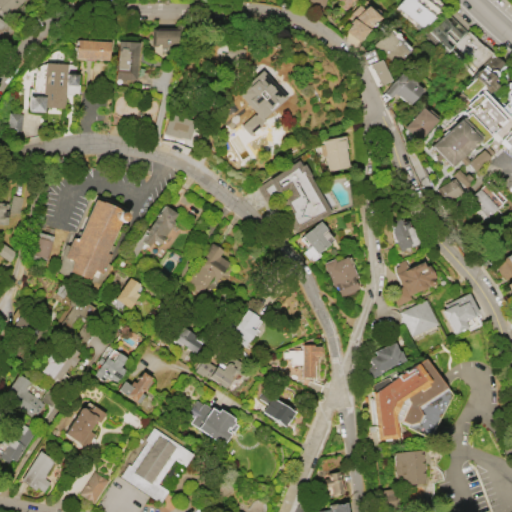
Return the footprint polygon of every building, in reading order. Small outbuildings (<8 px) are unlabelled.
[(0,0),(38,0),(13,23),(12,21),(0,7),(0,0)] [(349,0),(345,9),(337,4),(339,0),(349,0)] [(422,31),(396,8),(402,0),(439,0),(443,3),(433,15),(435,16),(422,31)] [(368,27),(368,28),(364,33),(364,32),(358,41),(343,30),(350,22),(348,21),(351,17),(352,18),(354,15),(350,12),(358,4),(362,8),(365,4),(378,17),(368,27)] [(442,54),(422,34),(442,14),(446,18),(450,14),(466,30),(442,54)] [(0,17),(14,28),(3,40),(0,39),(0,17)] [(150,29),(177,29),(177,46),(159,46),(159,44),(156,44),(156,46),(150,46),(150,29)] [(372,43),(387,30),(407,51),(392,65),(372,43)] [(479,67),(455,45),(468,30),(476,38),(483,45),(492,53),(479,67)] [(74,39),(107,40),(106,59),(73,58),(74,39)] [(134,79),(113,78),(115,40),(136,41),(134,79)] [(220,60),(239,65),(243,49),(224,44),(220,60)] [(495,55),(504,63),(496,71),(497,72),(496,75),(495,77),(497,79),(497,83),(498,85),(493,91),(491,89),(489,92),(482,85),(468,100),(465,97),(466,97),(459,91),(465,85),(465,86),(474,76),(473,75),(479,68),(480,69),(485,64),(484,63),(491,55),(493,58),(495,55)] [(390,79),(379,84),(369,63),(379,58),(390,79)] [(26,110),(27,95),(41,95),(43,62),(65,63),(65,73),(75,73),(75,84),(77,84),(77,92),(72,92),(72,94),(64,93),(63,108),(42,107),(42,111),(26,110)] [(285,97),(262,118),(263,119),(260,122),(261,122),(248,135),(239,125),(252,113),(253,114),(254,113),(235,91),(260,69),(285,97)] [(408,104),(393,92),(388,97),(382,92),(399,72),(406,77),(408,76),(413,81),(413,83),(420,89),(408,104)] [(429,146),(457,118),(458,119),(461,116),(462,118),(468,112),(467,111),(470,108),(466,104),(479,92),(505,120),(479,144),(476,141),(462,154),(468,160),(481,148),(482,149),(486,145),(493,152),(474,170),(467,163),(465,165),(458,158),(449,167),(429,146)] [(402,127),(420,106),(425,111),(427,108),(436,116),(434,118),(435,119),(417,140),(402,127)] [(6,111),(21,113),(19,135),(4,134),(6,111)] [(511,123),(500,139),(511,149),(511,123)] [(347,166),(327,170),(324,154),(320,155),(318,144),(322,143),(321,139),(343,135),(346,147),(344,148),(347,166)] [(328,212),(293,232),(282,213),(285,211),(278,199),(288,194),(284,187),(274,193),(275,193),(263,200),(255,186),(295,159),(299,165),(302,163),(308,174),(307,175),(328,212)] [(451,174),(456,168),(463,175),(465,173),(470,177),(468,179),(470,181),(464,187),(451,174)] [(435,188),(452,177),(461,192),(444,202),(435,188)] [(486,216),(476,206),(479,204),(470,195),(478,188),(496,207),(486,216)] [(71,236),(75,238),(92,198),(122,211),(122,212),(123,213),(123,215),(122,219),(118,220),(105,252),(109,254),(101,272),(94,269),(87,279),(67,271),(70,259),(62,256),(71,236)] [(157,245),(150,241),(147,246),(142,243),(132,257),(125,252),(135,237),(136,238),(143,228),(145,230),(155,213),(161,204),(174,213),(170,220),(171,220),(171,224),(157,245)] [(389,223),(391,219),(397,217),(400,219),(402,222),(407,220),(410,227),(411,226),(417,242),(416,244),(411,246),(408,245),(404,247),(404,249),(399,251),(392,232),(392,231),(389,223)] [(300,234),(318,220),(324,229),(319,233),(327,243),(316,251),(318,255),(312,259),(308,259),(307,260),(301,252),(309,245),(300,234)] [(27,253),(32,230),(52,235),(46,258),(45,258),(44,261),(30,257),(30,254),(27,253)] [(0,241),(14,252),(7,261),(0,256),(0,241)] [(194,265),(209,242),(221,250),(217,255),(227,261),(216,279),(211,276),(201,291),(186,281),(196,266),(194,265)] [(511,272),(502,279),(500,274),(499,275),(494,267),(495,267),(493,264),(500,260),(499,259),(511,250),(511,272)] [(321,262),(332,258),(334,261),(345,256),(345,257),(347,256),(350,261),(349,262),(355,276),(352,278),(356,288),(352,290),(352,292),(344,296),(343,294),(339,296),(334,286),(332,287),(321,262)] [(426,285),(407,295),(409,298),(395,305),(388,291),(400,285),(394,273),(393,270),(394,267),(397,265),(396,262),(402,259),(406,267),(420,261),(422,266),(426,264),(432,277),(430,278),(431,278),(432,279),(432,281),(433,282),(432,283),(431,284),(430,285),(429,286),(428,286),(426,285)] [(113,298),(126,277),(137,284),(133,291),(136,293),(127,307),(113,298)] [(502,284),(511,279),(511,299),(511,300),(502,284)] [(466,292),(476,313),(461,320),(465,326),(452,332),(446,318),(444,319),(439,309),(444,307),(442,303),(466,292)] [(397,311),(423,299),(435,323),(409,336),(397,311)] [(243,308),(254,316),(254,317),(257,319),(251,329),(253,330),(245,341),(244,340),(241,345),(233,340),(236,335),(229,331),(243,308)] [(12,324),(37,340),(46,327),(21,311),(12,324)] [(193,350),(199,336),(176,326),(170,340),(193,350)] [(39,373),(61,383),(77,350),(54,340),(39,373)] [(372,350),(392,341),(396,351),(398,350),(402,359),(389,366),(389,367),(384,369),(385,370),(379,372),(379,373),(369,378),(365,367),(369,366),(368,364),(370,364),(367,357),(374,354),(372,350)] [(299,376),(299,363),(289,363),(289,357),(281,357),(281,351),(286,351),(286,349),(299,349),(299,344),(311,344),(311,345),(318,345),(318,355),(314,355),(314,360),(313,360),(313,364),(311,364),(311,376),(299,376)] [(115,381),(109,377),(108,379),(104,376),(101,381),(92,374),(104,356),(110,360),(116,351),(124,357),(118,366),(123,369),(115,381)] [(370,393),(422,357),(443,386),(415,405),(420,413),(415,421),(408,423),(401,420),(394,421),(396,437),(376,439),(370,393)] [(206,377),(202,374),(201,376),(193,370),(201,358),(213,366),(214,365),(219,369),(224,362),(227,362),(230,364),(229,366),(233,368),(228,375),(228,378),(222,387),(215,382),(215,383),(206,377)] [(115,389),(121,380),(127,384),(130,380),(132,382),(140,371),(149,377),(139,392),(142,394),(136,403),(115,389)] [(17,373),(30,382),(25,390),(40,400),(39,401),(42,403),(35,413),(32,411),(29,416),(1,396),(17,373)] [(260,411),(265,403),(257,398),(266,385),(277,392),(273,399),(292,411),(282,426),(260,411)] [(209,406),(215,410),(216,408),(231,418),(230,419),(231,420),(226,428),(224,427),(223,429),(227,432),(220,444),(194,427),(195,427),(188,422),(192,416),(185,412),(194,399),(200,403),(201,402),(208,407),(209,406)] [(61,433),(75,412),(75,411),(77,407),(80,406),(81,407),(82,405),(87,409),(90,404),(103,413),(96,422),(93,420),(91,422),(92,422),(87,430),(91,433),(84,444),(79,441),(78,443),(77,442),(76,443),(61,433)] [(19,422),(33,432),(14,461),(10,458),(7,462),(0,457),(0,452),(5,445),(0,442),(0,437),(3,433),(10,437),(15,429),(19,422)] [(118,476),(127,463),(128,465),(145,440),(143,439),(151,427),(191,454),(183,466),(173,459),(156,483),(166,490),(158,502),(118,476)] [(422,482),(401,484),(400,475),(395,476),(394,452),(401,451),(401,450),(420,449),(422,482)] [(19,480),(38,450),(53,460),(43,474),(44,474),(43,477),(44,477),(43,478),(48,481),(42,491),(35,486),(33,489),(19,480)] [(77,493),(92,470),(107,480),(92,503),(77,493)] [(342,491),(330,494),(328,485),(323,486),(321,478),(326,477),(325,473),(336,470),(342,491)] [(397,508),(396,488),(380,489),(381,508),(397,508)] [(314,511),(327,508),(326,504),(334,502),(334,504),(344,502),(346,511),(314,511)]
